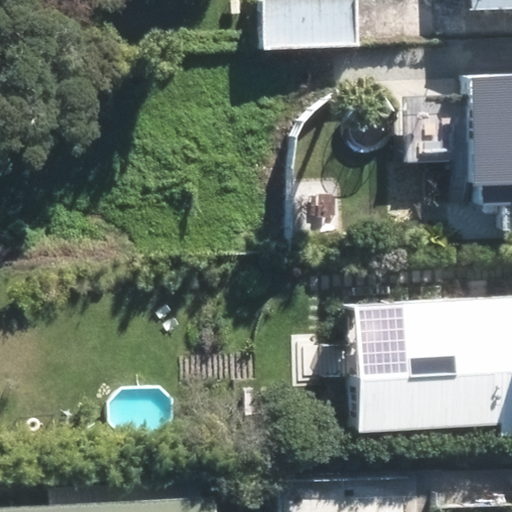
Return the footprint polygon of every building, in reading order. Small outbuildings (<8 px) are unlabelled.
[(350,45),(348,0),(249,0),(251,46),(350,45)] [(511,0),(457,0),(458,8),(511,6),(511,0)] [(501,186),(502,221),(511,220),(511,70),(505,71),(505,75),(452,77),(455,187),(501,186)] [(393,256),(316,259),(319,313),(395,310),(393,256)] [(511,294),(510,295),(510,314),(444,317),(449,427),(511,423),(511,294)] [(199,511),(198,481),(0,489),(0,511),(199,511)]
